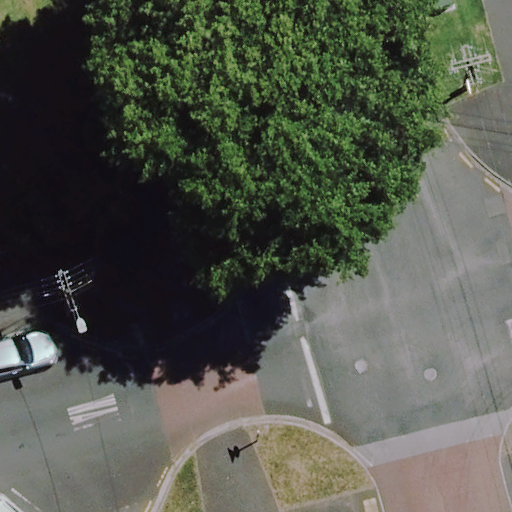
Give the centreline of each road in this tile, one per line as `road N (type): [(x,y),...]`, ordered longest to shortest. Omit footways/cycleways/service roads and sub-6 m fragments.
road 1 (residential): [(0,433),(177,387),(397,350)]
road 2 (residential): [(304,0),(397,350)]
road 3 (residential): [(397,350),(440,511)]
